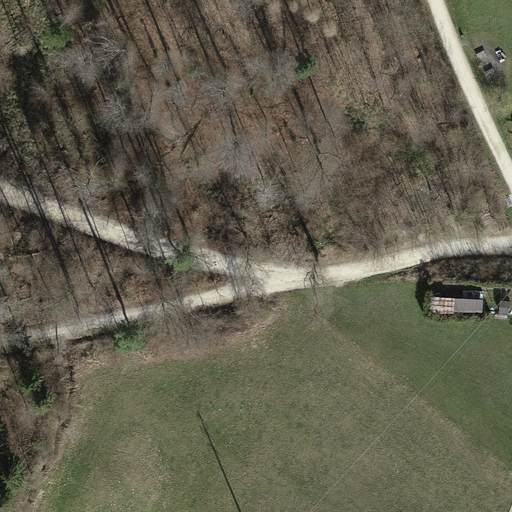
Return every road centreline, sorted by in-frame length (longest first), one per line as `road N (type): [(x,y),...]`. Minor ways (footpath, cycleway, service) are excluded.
road 1 (track): [(280,281),(0,187)]
road 2 (track): [(280,281),(0,343)]
road 3 (track): [(511,244),(459,245),(280,281)]
road 4 (track): [(511,180),(436,0)]
